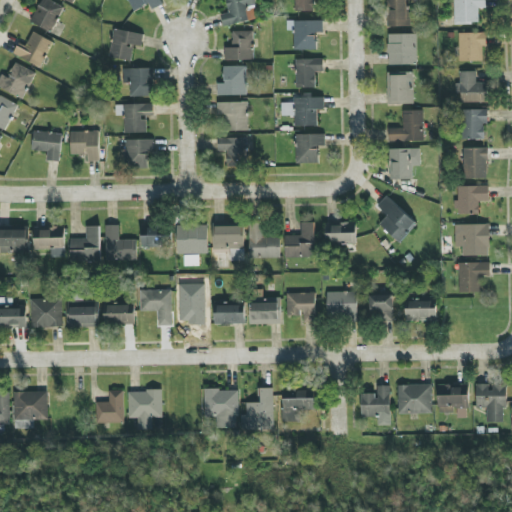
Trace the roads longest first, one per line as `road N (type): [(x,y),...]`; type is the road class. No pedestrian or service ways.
road 1 (residential): [(0,365),(511,348)]
road 2 (residential): [(0,190),(311,192)]
road 3 (residential): [(311,192),(342,192),(362,166),(358,0)]
road 4 (residential): [(183,192),(183,41)]
